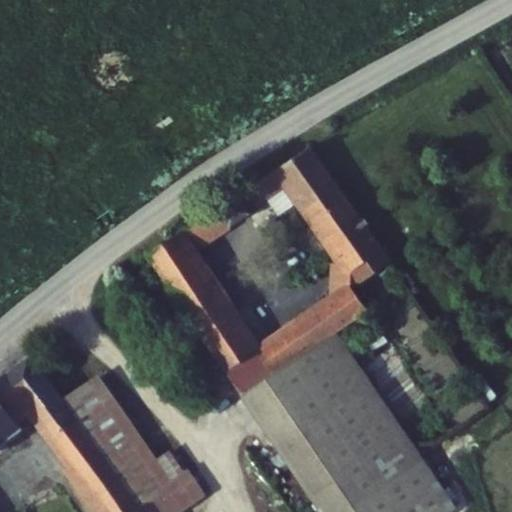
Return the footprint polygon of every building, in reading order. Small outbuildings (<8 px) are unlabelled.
[(141,267),(228,391),(260,367),(192,272),(282,209),(351,302),(384,278),(300,158),(141,267)] [(347,304),(260,367),(278,394),(341,349),(366,331),(347,304)] [(260,367),(228,391),(312,511),(454,511),(341,349),(278,394),(260,367)] [(0,511),(0,441),(36,416),(105,511),(137,511),(57,402),(21,353),(0,369),(0,511)] [(90,378),(57,402),(137,511),(162,511),(190,490),(158,446),(146,454),(90,378)]
